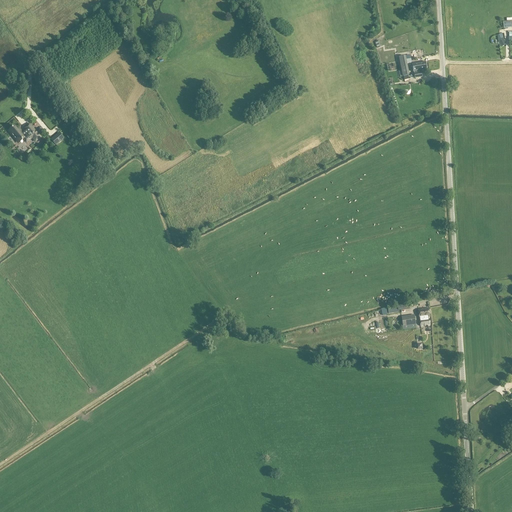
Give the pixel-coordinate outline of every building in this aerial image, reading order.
[(117,12),(123,7),(121,4),(115,9),(117,12)] [(410,55),(398,57),(401,71),(399,72),(400,77),(402,77),(403,77),(408,76),(409,76),(407,64),(412,63),(410,55)] [(415,78),(422,77),(421,71),(426,70),(425,62),(412,64),(413,72),(414,72),(415,78)] [(17,129),(14,126),(7,131),(18,144),(23,140),(26,144),(32,139),(35,143),(42,138),(41,137),(35,129),(30,123),(23,128),(24,130),(22,131),(19,127),(17,129)] [(70,131),(65,135),(70,140),(74,136),(70,131)] [(56,146),(64,139),(59,132),(51,139),(56,146)] [(430,325),(429,320),(428,317),(430,317),(429,308),(418,310),(419,318),(420,326),(430,325)] [(414,316),(401,318),(403,327),(415,325),(414,316)]
